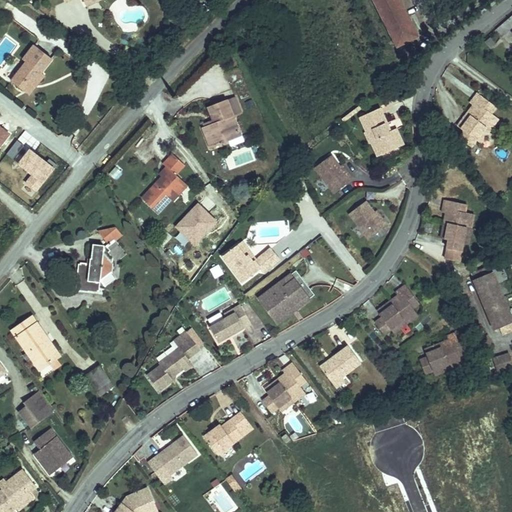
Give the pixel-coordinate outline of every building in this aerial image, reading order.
[(381,0),(405,39),(425,28),(408,0),(381,0)] [(511,6),(496,21),(503,29),(511,20),(511,6)] [(54,56),(33,41),(21,55),(25,58),(11,75),(29,92),(54,56)] [(463,81),(467,84),(472,88),(475,84),(485,92),(489,87),(470,72),(463,81)] [(459,111),(454,118),(465,127),(470,120),(480,108),(483,110),(492,98),(485,92),(475,84),(472,88),(467,84),(456,99),(460,102),(455,109),(459,111)] [(380,92),(360,100),(377,140),(397,132),(390,114),(380,92)] [(238,93),(207,103),(213,117),(203,120),(204,123),(202,124),(209,143),(243,133),(238,111),(243,108),(238,93)] [(460,102),(456,99),(451,106),(455,109),(460,102)] [(474,123),(483,110),(480,108),(470,120),(474,123)] [(390,114),(397,132),(404,129),(396,111),(390,114)] [(329,138),(313,150),(331,175),(351,160),(340,146),(337,149),(329,138)] [(186,160),(173,149),(164,159),(166,163),(159,170),(162,173),(142,194),(160,211),(187,181),(178,172),(186,160)] [(114,166),(109,174),(115,178),(120,171),(114,166)] [(361,183),(346,194),(365,221),(384,208),(372,191),(369,194),(361,183)] [(438,200),(444,201),(450,202),(450,198),(464,200),(465,193),(440,189),(438,200)] [(464,200),(450,198),(450,202),(444,201),(442,208),(470,214),(470,213),(472,201),(464,200)] [(193,246),(217,222),(197,202),(173,226),(193,246)] [(470,214),(442,208),(440,219),(445,220),(443,228),(448,229),(446,237),(460,240),(462,231),(465,216),(469,217),(470,214)] [(247,218),(242,222),(256,242),(261,238),(247,218)] [(242,222),(221,236),(240,263),(261,249),(256,242),(242,222)] [(117,224),(100,228),(105,243),(94,241),(89,260),(79,261),(77,288),(99,290),(101,279),(107,284),(121,277),(121,265),(119,260),(129,251),(119,238),(124,231),(117,224)] [(261,238),(256,242),(261,249),(262,251),(279,239),(273,230),(261,238)] [(164,244),(171,237),(166,232),(159,239),(164,244)] [(486,253),(472,258),(474,265),(488,259),(486,253)] [(300,259),(295,263),(303,274),(308,271),(300,259)] [(474,265),(469,266),(487,318),(492,315),(507,310),(488,259),(474,265)] [(279,264),(257,279),(275,304),(294,291),(291,287),(305,277),(303,274),(295,263),(294,261),(282,269),(279,264)] [(391,274),(394,278),(397,284),(401,281),(408,292),(414,288),(400,267),(391,274)] [(308,281),(305,277),(291,287),(294,291),(308,281)] [(377,302),(371,307),(379,318),(386,314),(399,304),(401,308),(414,299),(408,292),(401,281),(397,284),(394,278),(379,289),(382,294),(375,298),(377,302)] [(242,295),(234,282),(226,288),(228,290),(221,294),(203,306),(215,325),(240,309),(234,300),(242,295)] [(382,294),(379,289),(372,294),(375,298),(382,294)] [(248,304),(242,295),(234,300),(240,309),(248,304)] [(388,317),(401,308),(399,304),(386,314),(388,317)] [(444,313),(447,318),(449,324),(453,322),(459,334),(465,331),(454,308),(444,313)] [(507,310),(492,315),(495,323),(509,318),(507,310)] [(34,311),(11,327),(44,376),(61,362),(58,357),(63,353),(34,311)] [(143,355),(156,372),(171,361),(169,358),(176,353),(183,352),(191,346),(186,340),(197,332),(181,312),(169,321),(174,328),(154,343),(156,346),(143,355)] [(426,338),(419,342),(425,355),(433,352),(447,345),(449,348),(463,342),(459,334),(453,322),(449,324),(447,318),(430,326),(432,331),(425,334),(426,338)] [(432,331),(430,326),(422,330),(425,334),(432,331)] [(96,337),(89,327),(74,338),(85,354),(95,347),(101,343),(96,337)] [(264,328),(251,335),(256,344),(269,337),(264,328)] [(344,328),(316,349),(331,371),(340,364),(360,350),(344,328)] [(500,342),(485,346),(488,361),(503,357),(500,342)] [(264,378),(257,383),(265,395),(272,389),(285,380),(289,385),(301,377),(295,369),(303,363),(289,343),(277,352),(280,356),(267,365),(270,369),(262,375),(264,378)] [(434,355),(449,348),(447,345),(433,352),(434,355)] [(0,376),(8,370),(0,357),(0,376)] [(340,364),(331,371),(334,375),(343,368),(340,364)] [(98,398),(114,386),(98,365),(82,377),(98,398)] [(270,369),(267,365),(259,371),(262,375),(270,369)] [(276,395),(289,385),(285,380),(272,389),(276,395)] [(55,409),(40,387),(24,399),(26,403),(20,409),(33,426),(55,409)] [(198,416),(213,436),(246,412),(234,395),(216,407),(214,404),(198,416)] [(166,459),(164,457),(191,435),(176,416),(141,443),(158,465),(166,459)] [(75,454),(51,425),(34,437),(41,447),(35,451),(52,472),(62,463),(66,467),(70,463),(68,460),(75,454)] [(45,492),(23,465),(8,479),(5,475),(0,479),(0,482),(2,485),(0,487),(0,511),(8,511),(16,505),(20,508),(38,498),(45,492)] [(143,467),(121,475),(106,495),(127,511),(140,494),(139,491),(148,480),(143,467)] [(151,491),(148,480),(139,491),(140,494),(151,491)]
